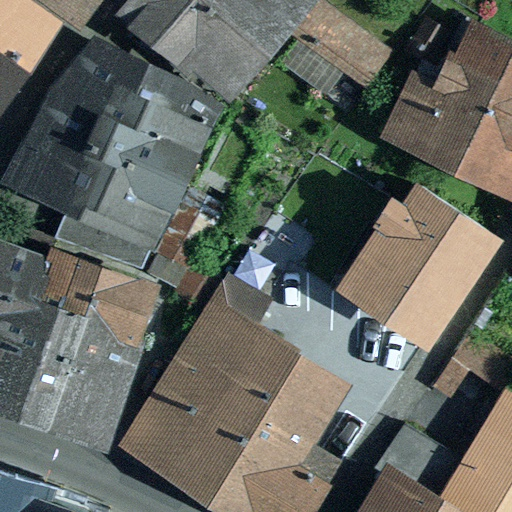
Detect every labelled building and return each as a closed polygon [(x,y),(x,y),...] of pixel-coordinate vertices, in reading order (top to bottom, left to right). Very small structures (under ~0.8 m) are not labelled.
[(0,0),(0,36),(23,52),(45,20),(15,0),(0,0)] [(186,43),(230,79),(298,0),(135,0),(125,12),(179,51),(186,43)] [(347,69),(367,84),(392,49),(325,0),(317,0),(299,26),(351,63),(347,69)] [(428,23),(416,41),(431,50),(443,32),(428,23)] [(395,123),(511,178),(511,41),(480,24),(463,58),(455,54),(440,85),(419,74),(395,123)] [(0,86),(23,52),(0,36),(0,86)] [(55,89),(17,170),(67,193),(136,70),(92,46),(55,89)] [(187,80),(175,97),(136,70),(67,193),(153,234),(189,154),(221,104),(187,80)] [(354,285),(429,334),(495,234),(421,186),(408,206),(391,195),(373,222),(389,233),(354,285)] [(190,187),(160,246),(190,261),(224,205),(190,187)] [(138,265),(147,245),(117,231),(107,254),(138,265)] [(0,244),(0,395),(44,261),(0,244)] [(44,261),(0,395),(48,414),(80,322),(58,314),(79,257),(49,246),(44,261)] [(131,333),(148,283),(79,257),(58,314),(80,322),(48,414),(94,431),(126,344),(138,348),(142,337),(131,333)] [(221,304),(134,435),(253,511),(300,441),(335,384),(246,331),(266,298),(231,276),(217,301),(221,304)] [(454,354),(506,388),(511,377),(511,361),(468,333),(454,354)] [(469,464),(405,422),(376,466),(392,477),(370,511),(511,511),(511,408),(505,405),(469,464)] [(300,441),(253,511),(301,511),(324,475),(332,481),(342,467),(300,441)] [(75,511),(77,508),(0,481),(0,511),(75,511)]
